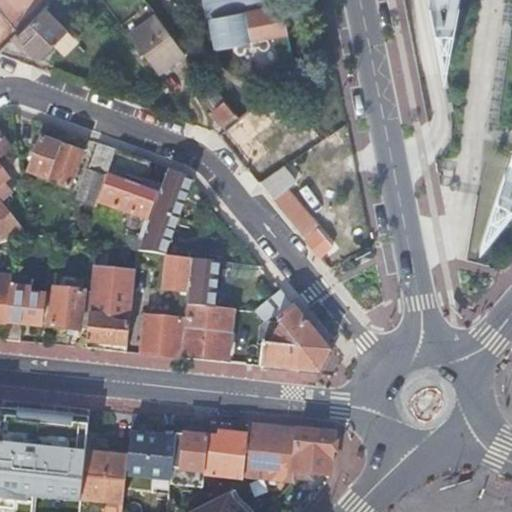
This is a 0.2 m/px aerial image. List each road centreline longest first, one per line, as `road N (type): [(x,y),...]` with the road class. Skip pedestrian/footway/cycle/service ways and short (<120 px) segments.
road 1 (residential): [(375,367),(203,161),(7,90),(0,95)]
road 2 (tertiary): [(0,368),(365,409)]
road 3 (secondary): [(365,0),(428,340)]
